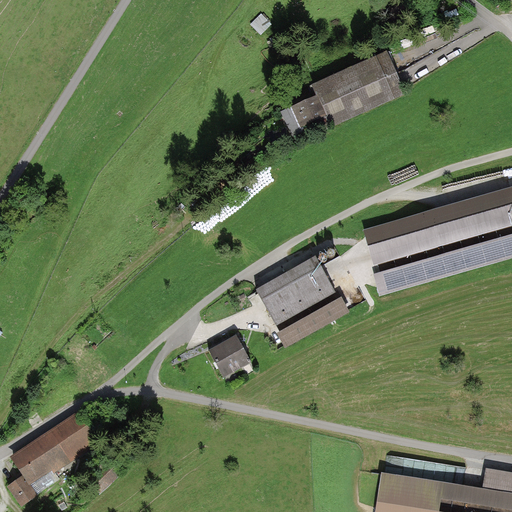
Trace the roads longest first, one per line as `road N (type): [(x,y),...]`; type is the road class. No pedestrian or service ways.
road 1 (unclassified): [(511,457),(151,393),(97,396),(0,454)]
road 2 (unclassified): [(0,201),(126,0)]
